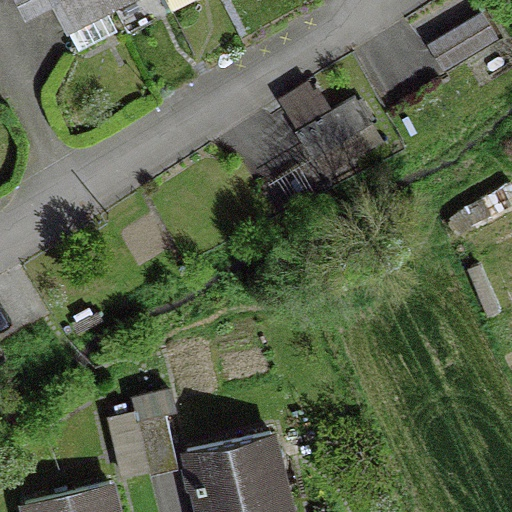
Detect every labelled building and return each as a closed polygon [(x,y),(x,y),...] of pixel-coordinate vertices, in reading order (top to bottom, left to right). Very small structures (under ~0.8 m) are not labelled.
[(13,0),(20,12),(45,0),(48,0),(63,30),(122,0),(13,0)] [(492,38),(477,13),(425,45),(439,69),(492,38)] [(366,123),(350,97),(295,129),(311,156),(366,123)] [(132,413),(145,470),(146,475),(174,469),(170,453),(161,413),(170,410),(165,390),(128,398),(132,413)] [(107,419),(120,476),(145,470),(132,413),(107,419)] [(285,511),(266,432),(183,450),(197,511),(285,511)] [(112,511),(105,481),(20,502),(22,511),(112,511)]
